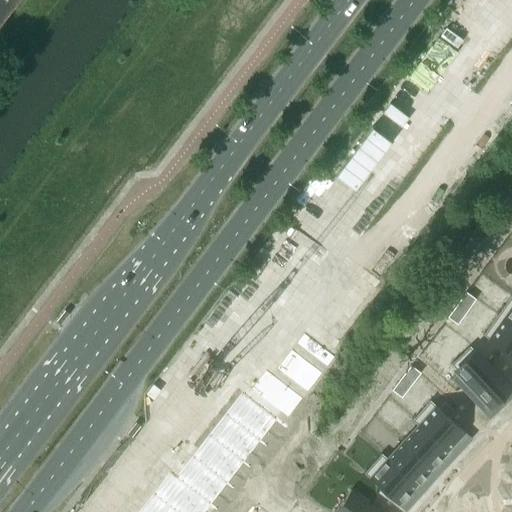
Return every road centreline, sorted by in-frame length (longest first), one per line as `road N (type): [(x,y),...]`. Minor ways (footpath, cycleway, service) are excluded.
road 1 (secondary): [(26,511),(415,0)]
road 2 (residential): [(511,73),(376,238),(240,340),(134,459),(112,511)]
road 3 (secondary): [(351,0),(0,463)]
